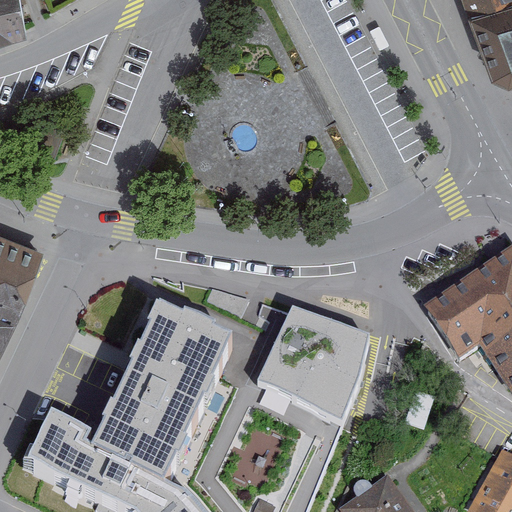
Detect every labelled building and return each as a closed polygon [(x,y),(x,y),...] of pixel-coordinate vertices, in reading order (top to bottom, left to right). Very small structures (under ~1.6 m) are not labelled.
[(0,0),(0,39),(26,31),(20,0),(0,0)] [(511,0),(461,0),(468,17),(473,16),(511,2),(511,0)] [(494,79),(509,84),(511,83),(511,2),(473,16),(494,79)] [(0,353),(39,252),(0,237),(0,353)] [(511,259),(426,318),(462,369),(480,357),(511,403),(511,259)] [(231,336),(159,303),(99,432),(91,447),(163,480),(231,336)] [(289,305),(250,393),(343,432),(360,382),(369,334),(289,305)] [(99,432),(48,404),(20,458),(130,511),(202,511),(183,489),(163,480),(91,447),(99,432)] [(511,511),(511,464),(502,459),(472,511),(511,511)] [(406,511),(389,486),(349,511),(406,511)]
